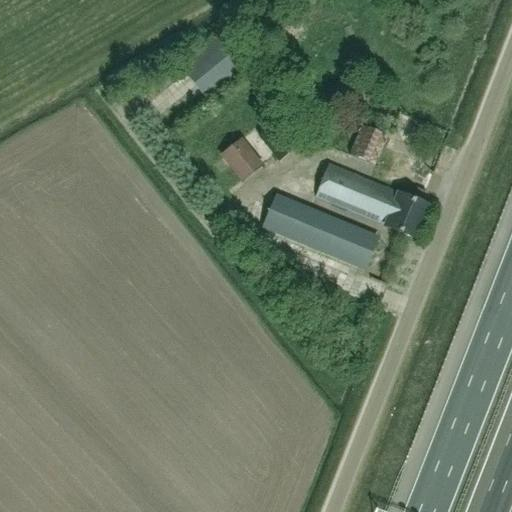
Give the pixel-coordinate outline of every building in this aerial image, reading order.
[(224,27),(207,41),(178,64),(210,105),(256,68),(224,27)] [(182,107),(169,114),(176,126),(189,119),(182,107)] [(297,146),(277,121),(259,136),(279,161),(297,146)] [(374,166),(387,137),(362,126),(349,154),(374,166)] [(450,133),(446,149),(455,152),(459,135),(450,133)] [(263,165),(241,138),(218,156),(240,183),(263,165)] [(329,164),(316,196),(381,224),(386,226),(415,238),(428,206),(400,194),(395,192),(329,164)] [(289,193),(291,182),(272,180),(271,191),(289,193)] [(373,238),(272,197),(261,224),(362,265),(373,238)]
